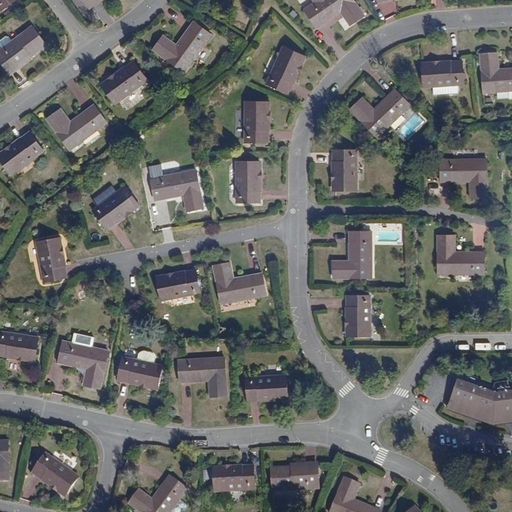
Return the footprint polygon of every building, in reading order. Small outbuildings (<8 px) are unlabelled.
[(21,0),(0,0),(0,10),(6,19),(25,5),(21,0)] [(80,0),(93,18),(118,0),(80,0)] [(350,0),(337,0),(308,18),(319,36),(344,22),(352,35),(367,26),(350,0)] [(419,0),(378,0),(383,13),(420,1),(419,0)] [(169,46),(159,60),(190,81),(216,43),(200,32),(183,55),(169,46)] [(37,37),(1,64),(14,83),(50,55),(37,37)] [(291,60),(275,96),(295,105),(311,69),(291,60)] [(484,63),(487,102),(511,99),(511,77),(503,78),(502,62),(484,63)] [(427,74),(429,97),(467,94),(466,71),(427,74)] [(139,72),(108,95),(123,114),(153,91),(139,72)] [(354,122),(380,150),(414,118),(399,102),(378,122),(366,110),(354,122)] [(274,114),(253,114),(253,154),(274,154),(274,114)] [(66,120),(53,129),(75,160),(112,133),(99,116),(76,133),(66,120)] [(49,163),(35,144),(3,167),(17,186),(49,163)] [(488,163),(441,162),(441,184),(472,185),(472,200),(488,199),(488,163)] [(361,163),(337,163),(337,203),(360,203),(361,163)] [(245,174),(244,214),(266,215),(267,174),(245,174)] [(203,182),(158,190),(162,212),(190,207),(193,224),(210,220),(203,182)] [(132,198),(99,223),(113,241),(146,216),(132,198)] [(454,238),(437,238),(436,274),(482,274),(483,252),(454,252),(454,238)] [(375,290),(375,244),(353,245),(353,273),(337,273),(336,290),(375,290)] [(64,252),(43,256),(50,295),(71,291),(64,252)] [(237,276),(220,279),(227,316),(271,307),(267,286),(239,292),(237,276)] [(201,283),(162,291),(166,313),(205,305),(201,283)] [(373,349),(373,310),(350,309),(350,349),(373,349)] [(42,352),(3,345),(0,365),(0,368),(38,374),(42,352)] [(111,363),(67,354),(63,376),(91,382),(88,399),(103,402),(111,363)] [(167,378),(128,370),(123,394),(162,402),(167,378)] [(229,371),(184,375),(185,396),(213,394),(215,410),(232,409),(229,371)] [(291,389),(251,392),(253,415),(293,411),(291,389)] [(461,392),(453,414),(494,430),(511,427),(511,401),(497,404),(461,392)] [(12,455),(0,455),(0,494),(12,493),(12,455)] [(83,491),(50,467),(36,487),(68,510),(83,491)] [(203,479),(212,479),(211,469),(202,469),(203,479)] [(323,479),(277,482),(277,504),(323,502),(323,479)] [(260,481),(219,482),(219,505),(261,503),(260,481)] [(346,491),(338,511),(357,511),(363,498),(346,491)] [(138,511),(185,511),(191,504),(176,492),(161,511),(154,511),(145,504),(138,511)]
